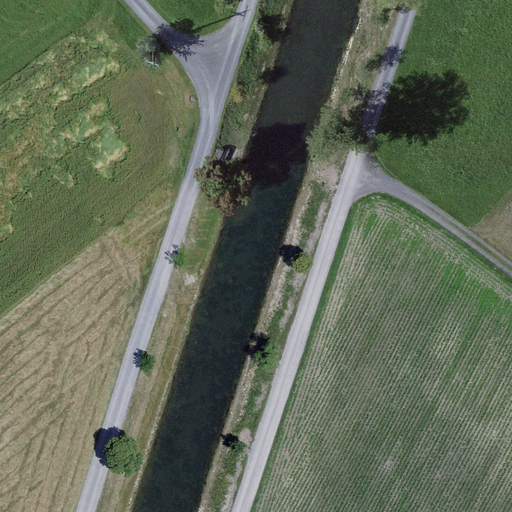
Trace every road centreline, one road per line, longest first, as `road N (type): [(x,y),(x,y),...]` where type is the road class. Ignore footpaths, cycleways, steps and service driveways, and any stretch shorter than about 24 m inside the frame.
road 1 (track): [(242,511),(413,0)]
road 2 (track): [(251,0),(89,511)]
road 3 (track): [(357,167),(436,209),(511,269)]
road 4 (track): [(136,0),(221,90)]
